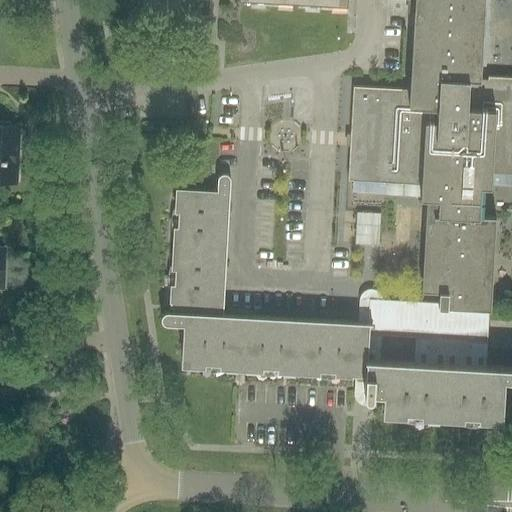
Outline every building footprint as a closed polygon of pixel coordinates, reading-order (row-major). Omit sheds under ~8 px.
[(180,27),(181,0),(142,0),(141,25),(180,27)] [(421,0),(416,89),(355,86),(349,178),(428,183),(427,199),(433,199),(428,290),(440,291),(440,304),(361,300),(360,322),(224,314),(232,181),(232,179),(231,177),(231,176),(229,175),(228,174),(227,174),(225,174),(223,174),(222,175),(220,176),(219,177),(219,178),(218,180),(218,193),(178,190),(171,312),(170,312),(168,312),(166,313),(165,313),(164,314),(163,316),(163,317),(162,319),(163,320),(163,321),(163,322),(164,323),(165,324),(167,325),(169,325),(186,326),(184,366),(358,375),(357,393),(367,394),(367,395),(367,396),(368,397),(369,398),(370,399),(372,399),(373,399),(374,399),(374,398),(375,398),(376,397),(377,396),(377,395),(377,394),(388,395),(387,413),(505,420),(507,380),(511,380),(511,379),(511,366),(511,367),(480,365),(483,309),(486,309),(491,217),(480,216),(482,186),(487,186),(488,172),(511,173),(511,77),(489,76),(488,79),(482,79),(485,0),(421,0)] [(322,0),(322,8),(349,9),(349,0),(322,0)] [(211,17),(201,17),(200,29),(211,29),(211,17)] [(19,150),(21,127),(0,125),(0,179),(18,181),(19,162),(17,161),(18,150),(19,150)] [(357,209),(356,240),(380,241),(381,210),(357,209)]
